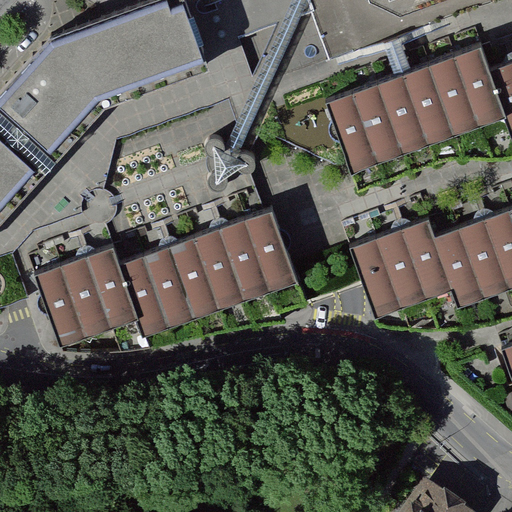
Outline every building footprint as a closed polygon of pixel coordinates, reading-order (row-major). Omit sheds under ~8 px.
[(154,0),(52,37),(0,93),(0,104),(57,160),(110,103),(212,67),(188,0),(182,0),(178,2),(177,0),(154,0)] [(371,0),(373,3),(404,17),(436,6),(451,0),(371,0)] [(329,100),(351,161),(504,106),(511,126),(511,61),(494,68),(485,44),(329,100)] [(0,222),(48,170),(0,125),(0,222)] [(38,273),(60,335),(135,308),(141,324),(297,268),(276,208),(123,262),(117,245),(38,273)] [(432,218),(354,246),(376,307),(450,280),(457,298),(511,277),(511,208),(438,236),(432,218)] [(401,511),(484,511),(486,510),(469,499),(472,494),(449,478),(446,483),(429,472),(401,511)]
